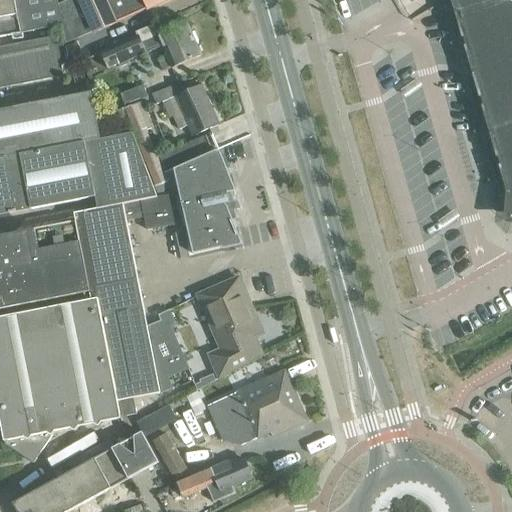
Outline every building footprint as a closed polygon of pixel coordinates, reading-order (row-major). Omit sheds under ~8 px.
[(58,5),(57,0),(0,0),(0,37),(62,25),(58,5)] [(66,44),(94,31),(95,32),(115,24),(111,16),(143,2),(147,10),(169,0),(68,0),(58,5),(62,25),(66,44)] [(511,0),(452,0),(458,21),(508,193),(511,191),(511,0)] [(158,60),(163,72),(201,56),(187,22),(162,33),(158,24),(141,31),(143,34),(124,43),(99,53),(107,70),(142,55),(143,58),(153,53),(152,50),(162,46),(166,57),(158,60)] [(55,37),(0,47),(0,88),(63,77),(55,37)] [(77,43),(65,48),(69,69),(84,63),(77,43)] [(124,106),(147,97),(143,86),(120,95),(124,106)] [(173,118),(179,130),(188,126),(192,137),(156,153),(165,173),(219,149),(210,129),(219,125),(201,86),(175,97),(182,114),(173,118)] [(156,106),(175,97),(170,87),(151,96),(156,106)] [(0,159),(85,143),(101,140),(91,93),(0,110),(0,159)] [(170,181),(168,174),(163,176),(146,132),(152,130),(142,103),(124,110),(154,188),(170,181)] [(101,140),(85,143),(0,159),(0,216),(97,197),(99,208),(97,208),(97,210),(123,205),(157,197),(132,134),(101,140)] [(229,203),(232,202),(230,193),(227,194),(218,153),(218,151),(216,151),(174,170),(194,255),(222,249),(222,248),(234,246),(225,205),(230,204),(229,203)] [(76,222),(83,257),(90,293),(91,301),(97,299),(117,402),(133,399),(160,393),(138,279),(126,221),(144,218),(146,230),(170,226),(174,225),(171,210),(177,209),(174,194),(157,197),(123,205),(97,210),(81,213),(74,214),(76,222)] [(0,236),(0,273),(83,257),(76,222),(0,236)] [(83,257),(0,273),(0,310),(90,293),(83,257)] [(225,349),(210,356),(220,379),(262,356),(253,337),(258,335),(251,318),(255,316),(249,303),(246,305),(243,297),(246,296),(238,279),(202,294),(209,312),(204,314),(209,324),(214,322),(225,349)] [(0,421),(5,445),(26,459),(29,454),(33,453),(38,456),(55,432),(70,429),(74,431),(76,431),(78,427),(93,424),(97,427),(99,426),(101,423),(121,419),(121,417),(117,402),(97,299),(91,301),(0,318),(0,421)] [(239,447),(270,433),(272,437),(307,422),(285,372),(207,406),(223,443),(239,447)] [(133,399),(117,402),(121,417),(136,414),(133,399)] [(169,406),(137,424),(143,433),(144,437),(176,419),(169,406)] [(129,480),(131,478),(159,463),(144,437),(143,433),(113,450),(129,480)] [(167,434),(153,442),(175,481),(189,473),(167,434)] [(69,511),(129,480),(113,450),(13,504),(17,511),(69,511)] [(237,464),(235,460),(198,475),(179,483),(184,495),(217,481),(221,491),(251,478),(250,475),(251,471),(249,466),(246,464),(244,461),(237,464)]
